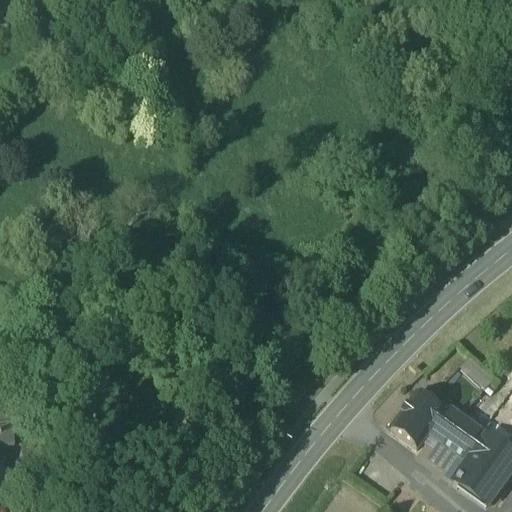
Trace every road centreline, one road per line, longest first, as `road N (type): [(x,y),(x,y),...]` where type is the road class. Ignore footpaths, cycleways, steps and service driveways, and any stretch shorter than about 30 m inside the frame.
road 1 (primary): [(262,511),(402,345),(511,251)]
road 2 (unknown): [(493,511),(322,434)]
